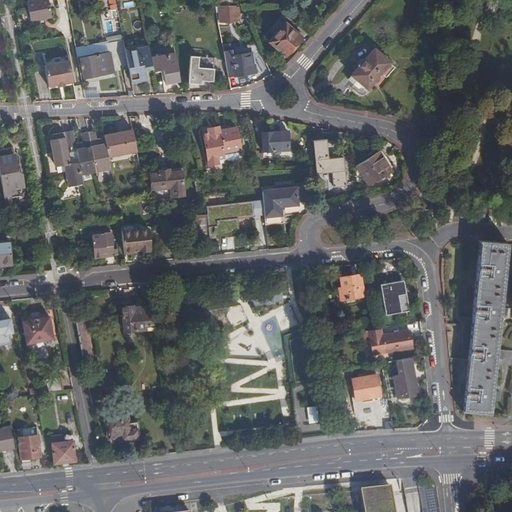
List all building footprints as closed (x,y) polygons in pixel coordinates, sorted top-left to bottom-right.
[(25,0),(29,19),(51,15),(48,0),(25,0)] [(235,22),(236,10),(219,9),(219,15),(226,15),(225,22),(235,22)] [(284,19),(286,25),(300,38),(305,32),(299,26),(287,16),(284,19)] [(314,28),(306,21),(301,26),(309,32),(314,28)] [(278,31),(269,41),(285,55),(300,38),(286,25),(279,33),(278,31)] [(113,68),(126,67),(125,41),(112,42),(113,68)] [(356,62),(349,71),(366,84),(379,68),(384,72),(392,62),(387,58),(388,57),(371,43),(362,54),(361,54),(360,53),(359,53),(358,54),(357,54),(356,55),(355,57),(355,58),(355,59),(355,60),(355,61),(356,62)] [(76,48),(77,55),(109,51),(108,44),(76,48)] [(149,45),(125,49),(131,83),(147,81),(145,71),(153,69),(151,57),(149,45)] [(425,46),(414,46),(415,54),(425,53),(425,46)] [(109,52),(80,57),(84,77),(112,72),(109,52)] [(249,52),(223,58),(229,89),(231,89),(240,87),(238,75),(251,73),(250,64),(252,64),(249,52)] [(166,84),(181,82),(176,53),(151,57),(153,69),(153,70),(163,69),(166,84)] [(35,65),(39,86),(47,84),(56,83),(63,82),(60,61),(35,65)] [(215,64),(191,62),(189,88),(201,89),(202,85),(213,86),(215,64)] [(204,130),(209,166),(220,164),(219,159),(226,158),(225,154),(241,152),(238,130),(222,133),(221,128),(204,130)] [(124,153),(135,152),(131,130),(121,131),(121,136),(117,136),(116,135),(103,137),(103,139),(105,145),(106,154),(118,152),(117,150),(123,149),(124,153)] [(288,130),(261,132),(262,150),(262,151),(289,149),(288,130)] [(67,148),(75,147),(75,144),(73,131),(52,135),(52,139),(50,140),(55,168),(64,166),(68,188),(82,185),(80,175),(78,163),(70,165),(67,148)] [(80,175),(109,169),(107,157),(106,154),(105,145),(102,146),(101,139),(97,140),(96,132),(81,134),(83,142),(78,143),(79,150),(76,150),(78,163),(80,175)] [(313,151),(316,174),(331,172),(332,187),(344,185),(341,157),(327,158),(325,139),(312,140),(312,141),(310,142),(311,151),(313,151)] [(12,148),(0,149),(0,188),(3,205),(10,204),(9,198),(21,196),(24,192),(19,163),(15,163),(13,154),(12,148)] [(262,150),(252,150),(253,159),(263,158),(262,151),(262,150)] [(379,151),(357,166),(369,185),(391,171),(379,151)] [(180,167),(148,171),(150,189),(153,190),(153,193),(156,195),(160,195),(162,193),(162,188),(170,188),(170,196),(183,195),(180,167)] [(193,194),(201,193),(198,179),(191,180),(193,194)] [(301,187),(259,191),(259,200),(261,216),(261,219),(280,217),(280,208),(296,207),(296,201),(303,200),(301,187)] [(132,189),(123,190),(125,197),(133,196),(132,189)] [(440,190),(431,191),(434,214),(442,213),(441,202),(440,190)] [(203,208),(204,217),(206,217),(208,235),(237,231),(235,219),(261,216),(259,200),(203,208)] [(208,240),(208,235),(206,217),(204,217),(194,218),(195,237),(208,240)] [(120,231),(119,231),(121,251),(138,250),(138,252),(149,251),(148,249),(149,249),(147,228),(137,229),(120,231)] [(89,234),(91,256),(100,255),(100,251),(111,250),(109,232),(89,234)] [(477,238),(459,410),(485,414),(486,401),(487,393),(491,357),(492,348),(496,316),(496,308),(500,274),(501,266),(504,241),(477,238)] [(0,262),(11,261),(9,239),(0,240),(0,262)] [(340,292),(341,300),(365,295),(361,273),(341,276),(343,291),(340,292)] [(403,279),(392,281),(393,289),(404,287),(403,279)] [(384,297),(386,313),(408,310),(404,287),(393,289),(392,281),(382,283),(383,291),(380,291),(381,298),(384,297)] [(145,326),(157,325),(154,308),(143,309),(143,308),(134,309),(134,306),(133,306),(121,307),(120,308),(123,332),(126,331),(129,334),(135,334),(135,330),(145,329),(145,326)] [(0,345),(11,344),(9,333),(13,332),(10,318),(2,319),(1,314),(0,314),(0,345)] [(30,319),(22,321),(26,340),(55,334),(51,315),(43,316),(30,319)] [(79,317),(76,318),(83,359),(91,358),(87,331),(90,330),(87,316),(79,317)] [(382,335),(380,327),(369,330),(370,338),(373,354),(385,351),(414,346),(411,329),(382,335)] [(369,330),(358,332),(359,340),(370,338),(369,330)] [(418,393),(412,357),(398,359),(400,372),(394,373),(398,397),(418,393)] [(49,384),(50,392),(63,390),(61,374),(48,376),(49,384)] [(376,374),(351,380),(356,400),(381,394),(376,374)] [(49,384),(31,386),(32,394),(35,393),(50,392),(49,384)] [(318,406),(307,408),(309,424),(320,423),(318,406)] [(119,442),(138,439),(135,422),(129,423),(126,408),(119,409),(120,413),(105,415),(109,438),(118,437),(119,442)] [(2,428),(0,428),(0,450),(14,448),(10,425),(2,427),(2,428)] [(37,426),(18,428),(19,436),(38,434),(37,426)] [(19,436),(22,464),(33,463),(32,458),(40,457),(38,434),(19,436)] [(52,443),(55,463),(77,460),(73,439),(65,441),(52,443)] [(192,511),(192,510),(169,511),(395,511),(393,488),(362,490),(362,491),(364,511),(192,511)]
